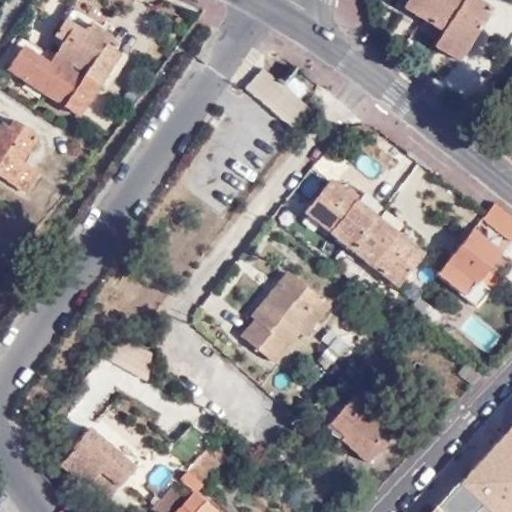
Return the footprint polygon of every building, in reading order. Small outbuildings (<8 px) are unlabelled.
[(491,10),(474,0),(404,0),(401,5),(441,30),(432,45),(459,61),(491,10)] [(65,20),(55,34),(65,40),(57,52),(47,46),(41,56),(23,44),(9,65),(80,114),(119,55),(106,48),(113,37),(90,23),(84,32),(65,20)] [(65,40),(55,34),(47,46),(57,52),(65,40)] [(36,138),(13,122),(6,130),(1,127),(0,128),(0,175),(22,190),(36,170),(21,160),(36,138)] [(397,285),(422,254),(331,178),(305,209),(397,285)] [(511,216),(495,202),(484,212),(481,216),(509,238),(511,234),(511,216)] [(496,252),(470,231),(434,274),(474,307),(496,281),(482,270),(496,252)] [(292,326),(317,296),(288,272),(251,317),(255,321),(242,337),(271,361),(296,330),(292,326)] [(328,304),(317,296),(292,326),(296,330),(303,336),(328,304)] [(416,296),(406,307),(429,327),(438,314),(416,296)] [(327,371),(349,345),(333,331),(311,357),(327,371)] [(351,396),(326,425),(369,462),(393,434),(351,396)] [(511,511),(511,411),(477,447),(488,457),(433,511),(511,511)] [(209,442),(211,440),(190,422),(158,456),(180,475),(185,470),(209,442)] [(90,425),(73,444),(79,450),(64,467),(80,483),(86,477),(107,498),(135,469),(90,425)] [(209,442),(185,470),(186,471),(201,485),(226,456),(209,442)] [(201,487),(201,485),(186,471),(179,480),(194,493),(194,492),(195,493),(201,487)] [(172,487),(152,511),(167,511),(182,497),(172,487)] [(194,492),(194,493),(176,511),(215,511),(195,493),(194,492)]
